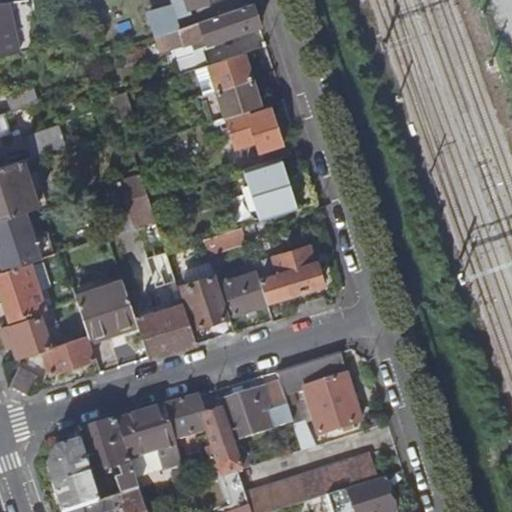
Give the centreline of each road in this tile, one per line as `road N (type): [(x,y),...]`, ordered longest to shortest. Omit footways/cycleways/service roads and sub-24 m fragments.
road 1 (residential): [(0,430),(380,320)]
road 2 (residential): [(274,0),(380,320)]
road 3 (residential): [(380,320),(442,511)]
